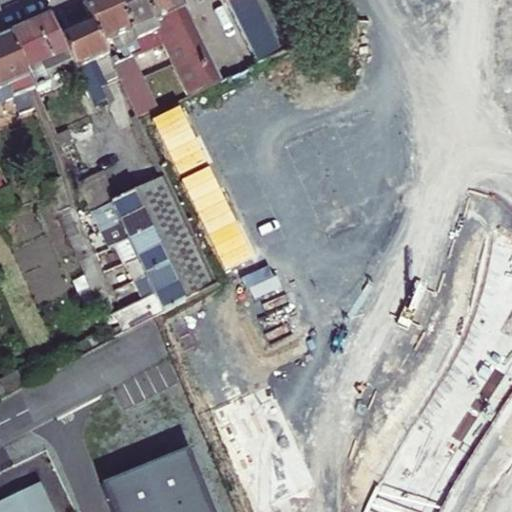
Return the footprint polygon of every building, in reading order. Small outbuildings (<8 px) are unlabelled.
[(136,43),(116,0),(91,0),(83,4),(92,22),(103,46),(112,42),(116,52),(120,51),(124,60),(128,59),(135,56),(141,53),(136,43)] [(157,34),(141,0),(116,0),(136,43),(157,34)] [(221,81),(181,0),(141,0),(157,34),(136,43),(141,53),(161,43),(187,98),(221,81)] [(250,0),(259,17),(268,12),(262,0),(250,0)] [(238,26),(257,67),(274,59),(288,53),(268,12),(259,17),(238,26)] [(47,78),(74,65),(84,86),(96,80),(90,65),(108,56),(103,46),(92,22),(61,36),(52,18),(10,36),(33,85),(38,94),(51,88),(47,78)] [(0,40),(0,92),(12,118),(29,111),(24,99),(30,96),(26,88),(29,87),(33,85),(10,36),(6,37),(0,40)] [(118,63),(115,57),(110,60),(113,66),(118,63)] [(122,86),(138,78),(128,59),(124,60),(118,63),(113,66),(122,86)] [(30,156),(51,202),(57,215),(64,212),(68,211),(45,160),(54,156),(50,147),(30,156)] [(81,185),(95,215),(114,207),(119,205),(105,174),(81,185)] [(146,215),(154,231),(163,250),(172,268),(181,286),(189,303),(218,288),(183,213),(167,181),(137,196),(146,215)] [(119,205),(114,207),(123,226),(146,215),(137,196),(119,205)] [(70,226),(64,212),(57,215),(64,229),(70,226)] [(146,215),(123,226),(131,242),(154,231),(146,215)] [(82,245),(73,225),(70,226),(64,229),(70,242),(73,250),(82,245)] [(140,261),(163,250),(154,231),(131,242),(140,261)] [(94,295),(90,285),(81,266),(73,250),(70,242),(61,246),(85,299),(94,295)] [(73,250),(81,266),(90,262),(82,245),(73,250)] [(137,285),(172,268),(163,250),(140,261),(129,266),(137,285)] [(81,266),(90,285),(99,281),(90,262),(81,266)] [(146,303),(181,286),(172,268),(137,285),(146,303)] [(107,299),(99,281),(90,285),(94,295),(98,304),(107,299)] [(154,321),(189,303),(181,286),(146,303),(154,321)] [(116,318),(107,299),(98,304),(107,322),(116,318)] [(121,330),(116,318),(107,322),(112,333),(115,340),(138,329),(136,324),(121,330)] [(98,351),(116,342),(115,340),(112,333),(94,342),(98,351)] [(45,379),(67,368),(63,359),(40,369),(45,379)] [(26,389),(45,379),(40,369),(38,365),(19,374),(26,389)] [(8,398),(26,389),(19,374),(1,382),(8,398)] [(0,380),(0,402),(8,398),(1,382),(0,380)] [(213,511),(189,453),(104,489),(113,511),(213,511)] [(52,511),(41,486),(0,505),(0,511),(52,511)]
